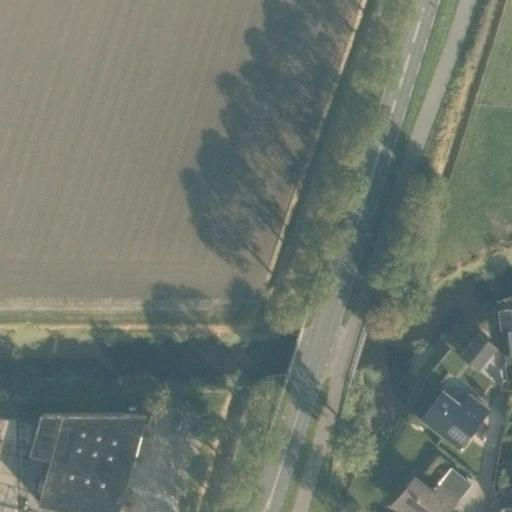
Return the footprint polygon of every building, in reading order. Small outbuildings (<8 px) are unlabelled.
[(480,330),(462,352),(481,367),(499,345),(480,330)] [(461,404),(443,389),(421,417),(459,447),(488,409),(469,394),(461,404)] [(31,452),(52,457),(40,503),(73,511),(120,511),(147,412),(64,414),(41,414),(31,452)] [(446,511),(470,482),(451,467),(435,487),(416,473),(393,502),(405,511),(446,511)] [(511,511),(511,493),(500,494),(501,511),(511,511)]
